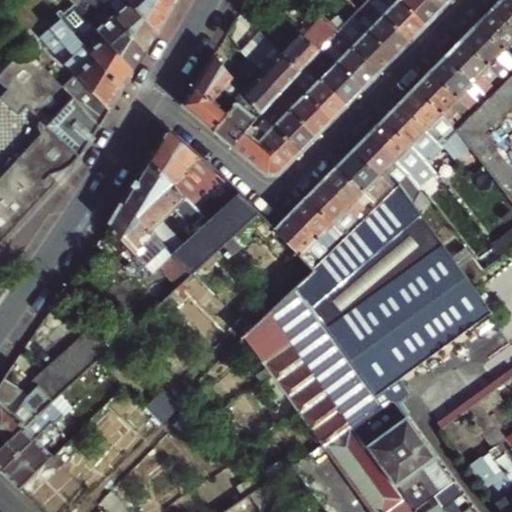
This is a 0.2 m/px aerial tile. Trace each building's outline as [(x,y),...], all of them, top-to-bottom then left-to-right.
[(66,0),(62,4),(68,12),(77,4),(73,0),(66,0)] [(89,0),(73,0),(77,4),(82,9),(91,1),(89,0)] [(92,0),(91,1),(82,9),(87,16),(134,70),(147,50),(106,3),(102,0),(92,0)] [(158,32),(130,0),(109,0),(106,3),(147,50),(158,32)] [(130,0),(158,32),(173,8),(161,0),(130,0)] [(426,27),(398,1),(397,0),(381,0),(384,3),(390,9),(383,16),(411,43),(426,27)] [(398,0),(398,1),(426,27),(442,11),(429,0),(398,0)] [(429,0),(442,11),(453,0),(429,0)] [(511,0),(502,0),(494,9),(511,26),(511,0)] [(390,9),(384,3),(377,10),(383,16),(390,9)] [(355,14),(360,9),(354,4),(349,9),(355,14)] [(356,20),(363,12),(367,8),(364,4),(360,9),(355,14),(353,16),(356,20)] [(367,16),(360,24),(395,59),(411,43),(383,16),(377,10),(371,4),(367,8),(363,12),(367,16)] [(511,26),(494,9),(478,24),(505,51),(511,57),(511,26)] [(71,18),(67,13),(61,18),(65,23),(71,18)] [(341,29),(325,13),(304,35),(321,50),(334,36),(338,32),(341,29)] [(134,70),(87,16),(76,25),(85,35),(87,37),(89,37),(92,37),(94,36),(98,40),(89,49),(123,88),(134,70)] [(80,39),(65,23),(61,18),(50,28),(73,53),(76,54),(79,53),(87,62),(76,72),(110,109),(123,88),(89,49),(80,39)] [(359,40),(353,47),(381,73),(395,59),(360,24),(356,20),(351,24),(348,21),(344,25),(359,40)] [(498,58),(505,51),(478,24),(463,40),(490,66),(503,78),(506,75),(511,70),(498,58)] [(56,38),(48,29),(42,35),(53,46),(56,43),(56,38)] [(260,67),(266,74),(283,90),(284,89),(288,85),(292,81),(299,73),(303,69),(287,52),(268,33),(257,47),(250,57),(260,67)] [(87,37),(85,35),(80,39),(89,49),(98,40),(94,36),(92,37),(89,37),(87,37)] [(321,50),(304,35),(287,52),(303,69),(307,64),(313,58),(318,53),(321,50)] [(337,40),(334,36),(321,50),(318,53),(321,56),(324,53),(364,90),(381,73),(353,47),(341,36),(337,40)] [(483,73),(490,66),(463,40),(447,56),(474,83),(483,91),(486,94),(490,91),(494,94),(498,89),(499,89),(483,73)] [(250,57),(257,47),(251,42),(244,51),(250,57)] [(28,109),(42,123),(40,127),(39,131),(40,135),(42,139),(17,166),(8,161),(1,175),(6,177),(0,183),(0,242),(58,181),(51,175),(58,172),(66,168),(72,164),(78,158),(81,154),(82,151),(84,152),(101,125),(28,46),(0,75),(0,81),(8,90),(0,99),(0,100),(18,119),(28,109)] [(87,62),(79,53),(68,63),(76,72),(87,62)] [(235,76),(216,53),(195,88),(213,99),(222,92),(229,98),(232,95),(236,97),(239,94),(228,84),(236,77),(235,76)] [(321,56),(318,53),(313,58),(328,72),(322,79),(349,106),(364,90),(324,53),(321,56)] [(466,91),(474,83),(447,56),(431,72),(459,98),(470,110),(474,106),(478,102),(475,99),(466,91)] [(250,57),(243,65),(253,75),(260,67),(250,57)] [(313,87),(306,95),(333,122),(349,106),(322,79),(310,68),(306,72),(302,76),(304,78),(313,87)] [(459,98),(431,72),(416,87),(443,114),(455,125),(459,121),(462,124),(467,120),(464,117),(452,105),(459,98)] [(277,96),(283,90),(266,74),(248,92),(253,98),(260,107),(263,111),(268,105),(273,101),(277,96)] [(506,82),(499,89),(498,89),(494,94),(489,98),(482,105),(478,109),(474,113),(467,120),(462,124),(458,128),(457,130),(470,146),(511,106),(511,75),(510,78),(506,82)] [(245,89),(236,77),(228,84),(239,94),(245,89)] [(304,78),(296,85),(306,95),(313,87),(304,78)] [(483,91),(474,83),(466,91),(475,99),(483,91)] [(333,122),(306,95),(296,85),(295,84),(291,88),(288,85),(284,89),(298,102),(291,110),(318,137),(333,122)] [(435,121),(443,114),(416,87),(400,103),(428,130),(439,140),(443,137),(447,133),(435,121)] [(213,99),(195,88),(183,106),(215,132),(237,105),(232,100),(236,97),(232,95),(229,98),(222,92),(213,99)] [(239,94),(236,97),(232,100),(237,105),(215,132),(232,146),(251,124),(256,118),(261,114),(263,111),(260,107),(254,114),(245,106),(253,98),(248,92),(245,89),(239,94)] [(470,110),(459,98),(452,105),(464,117),(470,110)] [(318,137),(291,110),(280,99),(276,104),(272,108),(282,118),(274,127),(301,154),(318,137)] [(400,103),(385,119),(412,146),(423,156),(427,152),(430,156),(434,152),(420,137),(428,130),(400,103)] [(261,114),(256,118),(261,123),(266,119),(261,114)] [(455,125),(443,114),(435,121),(447,133),(455,125)] [(261,123),(256,118),(251,124),(256,128),(258,126),(261,123)] [(266,119),(261,123),(258,126),(267,134),(274,127),(266,119)] [(412,146),(385,119),(369,135),(396,162),(407,172),(411,168),(415,164),(405,153),(412,146)] [(251,124),(232,146),(257,167),(274,150),(262,139),(267,134),(258,126),(256,128),(251,124)] [(301,154),(274,127),(267,134),(262,139),(274,150),(257,167),(268,176),(280,175),(301,154)] [(205,186),(218,173),(169,129),(161,142),(205,186)] [(511,169),(483,134),(470,146),(511,199),(511,169)] [(396,162),(369,135),(354,151),(381,178),(391,188),(396,183),(399,186),(401,185),(403,183),(399,179),(389,169),(396,162)] [(151,159),(191,199),(205,186),(161,142),(151,159)] [(354,151),(338,166),(366,193),(376,203),(380,198),(384,194),(374,184),(381,178),(354,151)] [(191,199),(151,159),(124,202),(152,230),(163,220),(175,208),(194,226),(206,215),(204,213),(191,199)] [(407,172),(396,162),(389,169),(399,179),(407,172)] [(358,200),(366,193),(338,166),(323,182),(350,209),(360,218),(364,215),(367,218),(371,214),(358,200)] [(391,188),(381,178),(374,184),(384,194),(391,188)] [(342,216),(350,209),(323,182),(307,198),(334,225),(343,234),(348,230),(352,226),(342,216)] [(375,393),(491,308),(470,278),(401,185),(399,186),(395,191),(388,198),(383,202),(379,206),(371,214),(367,218),(363,222),(355,229),(351,233),(347,237),(339,245),(335,249),(331,253),(324,260),(316,268),(270,311),(398,486),(422,469),(439,491),(434,495),(444,508),(445,507),(463,495),(395,401),(390,401),(383,404),(375,393)] [(175,254),(194,273),(260,212),(241,194),(186,243),(174,253),(175,254)] [(307,198),(291,214),(319,241),(328,250),(331,246),(335,249),(339,245),(336,242),(326,232),(334,225),(307,198)] [(152,230),(124,202),(110,225),(153,270),(173,252),(152,230)] [(319,241),(291,214),(277,229),(312,264),(320,257),(311,248),(319,241)] [(186,243),(163,220),(152,230),(173,252),(174,253),(186,243)] [(343,234),(334,225),(326,232),(336,242),(343,234)] [(328,250),(319,241),(311,248),(320,257),(328,250)] [(194,273),(175,254),(162,265),(181,285),(194,273)] [(316,268),(324,260),(320,257),(312,264),(316,268)] [(270,311),(245,336),(372,511),(417,511),(415,509),(398,486),(270,311)] [(112,348),(94,328),(49,370),(67,389),(99,360),(112,348)] [(23,375),(13,369),(7,378),(17,384),(23,375)] [(0,388),(0,449),(8,443),(43,412),(67,389),(49,370),(37,381),(41,385),(31,393),(17,384),(7,378),(0,388)] [(511,393),(511,377),(511,378),(496,390),(503,400),(511,393)] [(50,425),(53,422),(43,412),(8,443),(0,449),(0,468),(3,471),(46,430),(49,433),(53,429),(50,425)] [(63,432),(53,422),(50,425),(53,429),(49,433),(46,430),(3,471),(21,489),(53,457),(46,450),(63,432)] [(506,439),(499,429),(487,438),(486,443),(491,449),(506,439)] [(499,464),(511,481),(511,447),(506,439),(491,449),(489,450),(496,460),(501,457),(504,461),(499,464)] [(489,450),(482,455),(507,488),(506,494),(511,489),(511,481),(499,464),(496,460),(489,450)] [(482,455),(469,464),(504,511),(511,511),(511,489),(506,494),(507,488),(482,455)] [(243,511),(256,503),(250,495),(224,511),(243,511)] [(448,511),(445,507),(444,508),(434,495),(415,509),(417,511),(448,511)] [(469,511),(474,509),(463,495),(445,507),(448,511),(469,511)]
